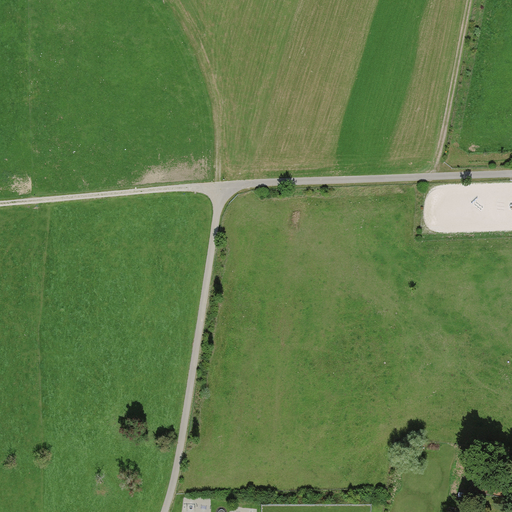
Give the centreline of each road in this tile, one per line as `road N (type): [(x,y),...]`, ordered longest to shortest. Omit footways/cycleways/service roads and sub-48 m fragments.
road 1 (unclassified): [(168,511),(221,184),(511,174)]
road 2 (track): [(0,203),(221,184)]
road 3 (track): [(436,177),(471,0)]
